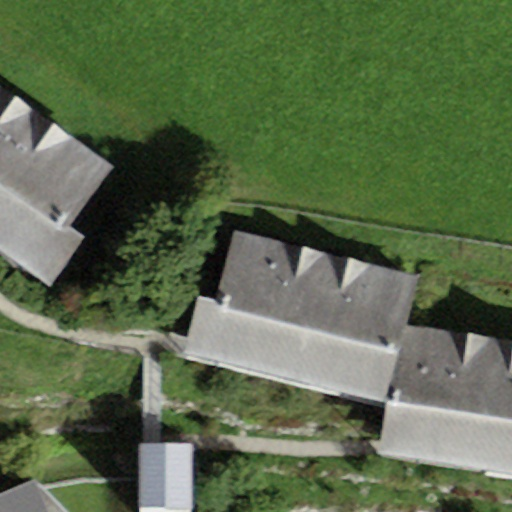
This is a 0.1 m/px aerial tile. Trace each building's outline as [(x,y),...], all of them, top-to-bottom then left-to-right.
[(0,255),(48,290),(84,239),(70,229),(113,169),(0,86),(0,255)] [(196,297),(182,359),(384,406),(402,327),(414,274),(229,232),(214,301),(196,297)] [(511,346),(402,327),(384,406),(372,457),(511,478),(511,346)] [(190,511),(191,446),(140,446),(139,511),(190,511)] [(0,511),(59,511),(33,484),(0,494),(0,511)]
